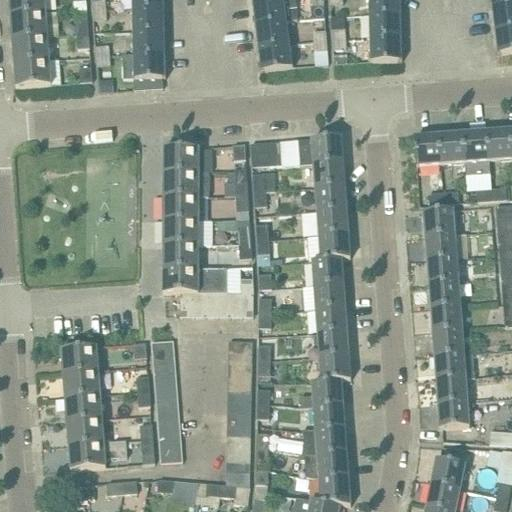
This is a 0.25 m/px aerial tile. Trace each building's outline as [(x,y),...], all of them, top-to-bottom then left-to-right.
[(8,0),(10,18),(45,16),(44,0),(8,0)] [(131,0),(131,1),(129,1),(129,12),(164,12),(163,0),(131,0)] [(292,0),(284,1),(252,5),(254,28),(287,24),(297,23),(294,0),(292,0)] [(322,0),(309,0),(311,21),(324,20),(322,0)] [(401,17),(400,0),(367,0),(368,18),(401,17)] [(511,7),(511,0),(489,0),(491,10),(511,7)] [(92,13),(104,12),(103,3),(91,3),(92,13)] [(511,7),(491,10),(494,33),(511,30),(511,7)] [(105,22),(104,12),(92,13),(93,23),(105,22)] [(164,35),(164,12),(129,12),(132,12),(132,35),(164,35)] [(12,42),(47,40),(45,16),(10,18),(12,42)] [(401,40),(401,17),(368,18),(369,41),(401,40)] [(344,19),(330,20),(332,43),(345,42),(344,19)] [(88,36),(87,22),(75,23),(76,37),(88,36)] [(254,28),(257,51),(289,47),(287,24),(254,28)] [(511,54),(511,30),(494,33),(497,57),(511,54)] [(312,35),(313,45),(326,44),(325,34),(312,35)] [(165,57),(164,35),(132,35),(133,58),(165,57)] [(88,36),(76,37),(77,52),(89,51),(88,36)] [(12,42),(13,66),(49,63),(47,40),(12,42)] [(402,64),(401,40),(369,41),(369,65),(402,64)] [(332,43),(333,53),(346,52),(345,42),(332,43)] [(326,44),(313,45),(314,54),(327,53),(326,44)] [(292,70),(289,47),(257,51),(260,74),(292,70)] [(95,59),(107,58),(107,48),(95,49),(95,59)] [(133,58),(122,58),(123,82),(133,82),(162,81),(165,81),(165,57),(133,58)] [(95,59),(96,69),(108,68),(107,58),(95,59)] [(13,66),(15,91),(51,88),(49,63),(13,66)] [(79,71),(80,86),(92,85),(91,70),(79,71)] [(113,94),(113,82),(99,82),(99,94),(113,94)] [(511,151),(511,133),(487,135),(489,165),(511,163),(511,151)] [(490,178),(489,165),(487,135),(463,137),(465,167),(466,180),(490,178)] [(463,137),(439,139),(441,169),(465,167),(463,137)] [(417,170),(441,169),(439,139),(414,140),(417,170)] [(300,168),(300,169),(313,168),(343,165),(341,141),(298,144),(300,168)] [(280,145),(250,147),(252,171),(282,168),(282,170),(300,168),(298,144),(280,145)] [(245,148),(233,149),(233,164),(245,163),(245,148)] [(199,151),(163,151),(163,176),(199,176),(199,151)] [(345,189),(343,165),(313,168),(315,191),(345,189)] [(228,176),(229,186),(235,185),(247,185),(246,172),(234,173),(234,175),(228,175),(228,176)] [(163,200),(208,200),(211,200),(211,176),(199,176),(163,176),(163,200)] [(274,177),(252,178),(253,196),(265,195),(275,194),(274,177)] [(248,199),(247,185),(235,185),(236,200),(248,199)] [(345,189),(315,191),(316,215),(346,213),(345,189)] [(505,191),(491,192),(492,204),(506,203),(505,191)] [(492,204),(491,192),(476,193),(477,205),(492,204)] [(457,194),(443,195),(444,207),(458,206),(457,194)] [(266,210),(265,195),(253,196),(254,210),(266,210)] [(444,207),(443,195),(428,196),(429,208),(444,207)] [(248,199),(236,200),(237,215),(249,214),(248,199)] [(163,200),(163,224),(198,224),(199,212),(208,212),(208,200),(163,200)] [(505,209),(495,210),(496,222),(497,234),(506,233),(506,221),(505,209)] [(348,237),(346,213),(316,215),(318,239),(348,237)] [(455,238),(453,213),(423,215),(425,240),(455,238)] [(163,224),(163,248),(198,248),(212,248),(212,224),(208,224),(198,224),(163,224)] [(256,243),(268,243),(267,228),(255,229),(256,243)] [(238,233),(239,248),(251,247),(250,233),(238,233)] [(506,233),(497,234),(498,246),(499,258),(508,257),(507,245),(506,233)] [(318,239),(307,240),(309,265),(312,265),(342,263),(350,262),(348,237),(318,239)] [(425,240),(427,264),(457,262),(455,238),(425,240)] [(256,243),(257,258),(269,257),(268,243),(256,243)] [(251,247),(239,248),(239,263),(251,262),(251,247)] [(198,248),(163,248),(163,272),(198,272),(198,248)] [(508,257),(499,258),(500,270),(501,282),(510,282),(509,270),(508,257)] [(458,285),(457,262),(427,264),(429,288),(458,285)] [(342,263),(312,265),(314,289),(344,287),(342,263)] [(204,296),(216,296),(227,296),(227,272),(198,272),(163,272),(162,297),(180,297),(192,296),(204,296)] [(258,278),(259,293),(271,292),(270,277),(258,278)] [(241,283),(241,296),(253,296),(254,296),(253,282),(241,283)] [(510,282),(501,282),(502,294),(503,306),(511,306),(511,294),(510,282)] [(429,288),(430,312),(460,309),(458,285),(429,288)] [(314,289),(304,290),(305,314),(315,313),(345,311),(344,287),(314,289)] [(180,297),(180,320),(192,320),(192,296),(180,297)] [(204,296),(192,296),(192,320),(204,320),(204,296)] [(216,296),(204,296),(204,320),(216,320),(216,296)] [(227,296),(216,296),(216,320),(229,320),(229,296),(227,296)] [(241,296),(229,296),(229,320),(241,320),(241,296)] [(253,296),(241,296),(241,320),(253,320),(253,296)] [(271,317),(271,316),(271,302),(259,302),(259,317),(271,317)] [(511,306),(503,306),(504,330),(511,329),(511,306)] [(430,312),(432,336),(462,334),(460,309),(430,312)] [(347,335),(345,311),(315,313),(317,337),(347,335)] [(270,332),(271,317),(259,317),(258,331),(270,332)] [(464,357),(462,334),(432,336),(434,360),(464,357)] [(347,335),(317,337),(319,361),(349,359),(347,335)] [(151,346),(152,357),(173,355),(173,344),(151,346)] [(252,357),(252,345),(228,345),(228,357),(252,357)] [(146,361),(145,346),(133,347),(134,362),(146,361)] [(258,364),(270,364),(270,349),(258,349),(258,364)] [(61,353),(63,377),(98,375),(96,350),(61,353)] [(152,357),(153,368),(174,366),(173,355),(152,357)] [(252,369),(252,357),(228,357),(228,369),(252,369)] [(434,360),(436,384),(466,381),(464,357),(434,360)] [(351,383),(349,359),(319,361),(321,385),(341,384),(351,383)] [(270,379),(270,364),(258,364),(258,378),(270,379)] [(153,368),(153,379),(175,377),(174,366),(153,368)] [(252,369),(228,369),(227,381),(252,381),(252,369)] [(100,398),(98,375),(63,377),(65,401),(100,398)] [(154,390),(176,388),(175,377),(153,379),(154,390)] [(149,395),(148,380),(136,381),(137,396),(149,395)] [(251,393),(252,381),(227,381),(227,393),(251,393)] [(436,384),(437,407),(467,405),(466,381),(436,384)] [(312,399),(300,400),(300,412),(301,412),(313,411),(343,409),(341,384),(321,385),(311,386),(312,399)] [(154,390),(155,401),(176,399),(176,388),(154,390)] [(251,393),(227,393),(227,405),(251,405),(251,393)] [(257,408),(269,408),(269,393),(257,393),(257,408)] [(149,395),(137,396),(138,410),(150,409),(149,395)] [(102,422),(100,398),(65,401),(66,425),(102,422)] [(155,401),(155,412),(177,410),(176,399),(155,401)] [(251,417),(251,405),(227,405),(227,417),(251,417)] [(469,430),(467,405),(437,407),(439,432),(469,430)] [(257,408),(257,422),(269,423),(269,408),(257,408)] [(345,433),(343,409),(313,411),(315,433),(315,435),(345,433)] [(155,412),(156,423),(178,421),(177,410),(155,412)] [(251,417),(227,417),(227,429),(251,429),(251,417)] [(156,423),(157,434),(178,432),(178,421),(156,423)] [(66,425),(68,449),(104,446),(102,422),(66,425)] [(152,443),(151,428),(139,429),(140,444),(152,443)] [(251,429),(227,429),(226,441),(250,441),(251,429)] [(157,434),(158,445),(179,443),(178,432),(157,434)] [(315,433),(303,433),(304,458),(317,459),(347,457),(345,433),(315,435),(315,433)] [(511,448),(511,434),(491,434),(490,447),(511,448)] [(256,452),(268,452),(269,437),(257,437),(256,452)] [(250,441),(226,441),(226,453),(250,453),(250,441)] [(152,443),(140,444),(141,458),(142,468),(154,467),(153,457),(152,443)] [(158,445),(158,456),(180,454),(179,443),(158,445)] [(126,445),(104,446),(68,449),(70,474),(105,471),(105,462),(127,460),(126,445)] [(256,452),(256,466),(268,466),(268,452),(256,452)] [(250,453),(226,453),(226,465),(250,465),(250,453)] [(180,465),(180,454),(158,456),(159,467),(180,465)] [(317,459),(304,458),(306,481),(316,483),(318,483),(348,481),(347,457),(317,459)] [(436,462),(431,486),(460,492),(465,468),(436,462)] [(250,465),(226,465),(226,477),(250,477),(250,465)] [(256,473),(256,488),(268,488),(268,473),(256,473)] [(226,477),(226,489),(250,490),(250,477),(226,477)] [(316,483),(309,484),(311,504),(320,506),(340,510),(350,509),(348,481),(318,483),(316,483)] [(157,495),(172,496),(173,484),(158,483),(157,495)] [(136,484),(121,485),(122,497),(137,496),(136,484)] [(172,496),(170,504),(185,508),(193,509),(194,506),(198,486),(173,484),(172,496)] [(108,498),(122,497),(121,485),(107,486),(108,498)] [(198,486),(194,506),(199,507),(217,510),(219,500),(221,488),(198,486)] [(436,511),(456,511),(460,492),(431,486),(426,510),(436,511)] [(499,486),(496,500),(508,502),(511,488),(499,486)] [(221,488),(219,500),(234,502),(233,508),(247,510),(250,490),(226,489),(221,488)] [(505,511),(508,502),(496,500),(493,511),(505,511)] [(291,510),(290,511),(339,511),(340,510),(320,506),(311,504),(296,502),(294,511),(291,510)] [(252,511),(265,511),(267,505),(255,503),(252,511)]
